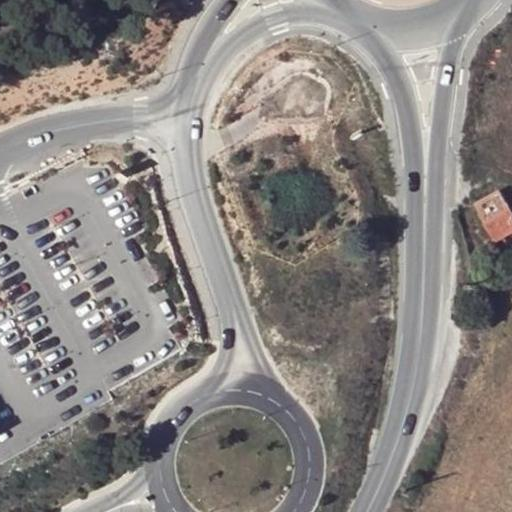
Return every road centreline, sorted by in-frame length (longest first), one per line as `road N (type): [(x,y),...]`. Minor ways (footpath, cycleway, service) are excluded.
road 1 (secondary): [(371,511),(408,411),(424,203)]
road 2 (secondary): [(424,203),(459,0)]
road 3 (secondary): [(373,16),(409,116),(424,203)]
road 4 (unclassified): [(183,116),(196,205),(229,299)]
road 5 (unclassified): [(183,116),(63,129),(0,152)]
road 6 (unclassified): [(189,93),(246,36),(334,0)]
road 7 (unclassified): [(209,394),(186,405),(157,446),(154,471),(170,511)]
road 8 (unclassified): [(287,511),(303,456),(296,432),(259,397)]
